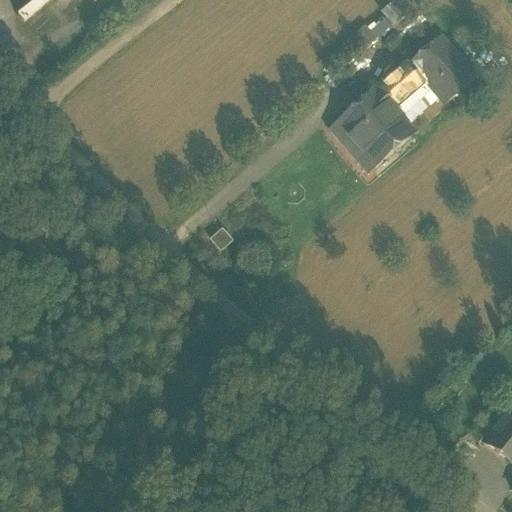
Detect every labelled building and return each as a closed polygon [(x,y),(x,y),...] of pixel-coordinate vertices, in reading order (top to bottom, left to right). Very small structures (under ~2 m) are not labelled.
[(31,0),(19,9),(27,20),(50,3),(55,10),(68,0),(31,0)] [(427,0),(397,0),(358,27),(369,43),(429,3),(427,0)] [(440,39),(405,69),(416,82),(433,99),(443,110),(477,80),(440,39)] [(416,82),(405,69),(375,95),(391,114),(399,104),(404,94),(407,89),(416,82)] [(391,114),(375,95),(333,132),(370,173),(411,137),(412,135),(403,126),(391,114)] [(433,99),(403,126),(412,135),(411,137),(412,138),(443,110),(433,99)] [(219,253),(232,242),(222,229),(208,241),(219,253)] [(511,412),(484,446),(511,467),(511,412)]
